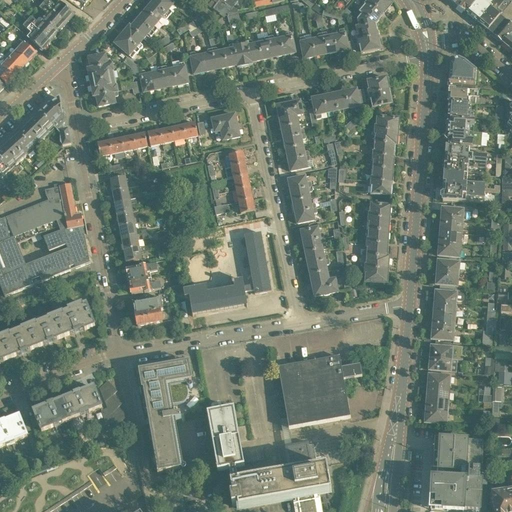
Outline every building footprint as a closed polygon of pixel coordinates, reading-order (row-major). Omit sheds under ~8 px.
[(48,0),(47,0),(43,4),(66,25),(74,15),(59,2),(56,6),(55,6),(48,0)] [(155,0),(153,3),(169,17),(172,14),(171,12),(169,10),(173,5),(167,0),(155,0)] [(213,0),(208,6),(222,17),(227,16),(237,14),(236,12),(232,8),(237,0),(213,0)] [(366,0),(366,1),(383,15),(391,5),(385,0),(366,0)] [(462,0),(457,6),(464,12),(466,11),(468,13),(479,0),(462,0)] [(479,0),(468,13),(467,14),(477,23),(496,0),(479,0)] [(496,0),(477,23),(487,31),(510,4),(506,1),(506,0),(496,0)] [(10,7),(2,1),(1,2),(4,4),(2,6),(7,10),(10,7)] [(375,25),(383,15),(366,1),(364,4),(364,5),(366,7),(361,13),(363,15),(358,21),(375,25)] [(166,20),(169,17),(153,3),(146,11),(158,22),(162,18),(164,20),(166,20)] [(487,31),(501,43),(511,29),(511,3),(510,4),(487,31)] [(58,34),(66,25),(43,4),(39,9),(46,15),(47,16),(43,20),(58,34)] [(22,8),(18,5),(14,10),(17,13),(22,8)] [(312,10),(318,14),(321,10),(316,5),(312,10)] [(288,6),(276,9),(277,15),(289,12),(288,6)] [(277,15),(276,9),(263,12),(265,18),(277,15)] [(323,16),(331,18),(338,19),(340,20),(344,19),(347,18),(350,14),(346,10),(341,17),(324,12),(323,16)] [(146,11),(139,20),(155,33),(157,31),(157,29),(154,27),(158,22),(146,11)] [(238,13),(237,14),(227,16),(229,23),(239,21),(238,13)] [(318,29),(323,28),(323,24),(332,23),(331,18),(323,16),(321,18),(316,19),(318,29)] [(31,18),(27,22),(50,43),(58,34),(43,20),(39,25),(31,18)] [(151,37),(155,33),(139,20),(131,28),(144,39),(147,35),(150,37),(151,37)] [(355,38),(356,42),(377,38),(375,25),(358,21),(360,28),(357,29),(358,37),(356,37),(355,38)] [(42,52),(50,43),(27,22),(23,27),(31,34),(27,39),(42,52)] [(190,33),(194,31),(197,29),(193,22),(187,25),(182,28),(185,32),(188,30),(190,33)] [(124,34),(122,36),(140,51),(143,48),(142,46),(140,44),(144,39),(131,28),(130,27),(127,30),(126,29),(122,33),(124,34)] [(511,29),(501,43),(511,51),(511,29)] [(339,36),(334,37),(337,53),(348,51),(344,30),(339,31),(339,32),(339,36)] [(286,39),(280,40),(284,56),(295,54),(291,33),(286,34),(285,36),(286,39)] [(326,55),(337,53),(334,37),(328,38),(327,35),(326,33),(324,34),(322,34),(326,55)] [(318,40),(312,41),(315,58),(326,55),(322,34),(319,35),(318,35),(317,37),(318,40)] [(122,36),(121,37),(120,36),(116,41),(117,42),(115,44),(129,56),(133,51),(136,54),(137,54),(140,51),(122,36)] [(273,59),(284,56),(280,40),(274,41),(274,38),(272,37),(269,38),(273,59)] [(262,61),(273,59),(269,38),(264,39),(264,40),(264,43),(259,44),(262,61)] [(304,60),(315,58),(312,41),(306,42),(305,39),(304,38),(300,39),(304,60)] [(380,50),(377,38),(356,42),(357,46),(358,47),(360,46),(362,54),(380,50)] [(36,54),(21,41),(20,39),(16,44),(21,48),(17,52),(28,63),(36,54)] [(101,45),(106,50),(110,45),(105,41),(101,45)] [(251,63),(262,61),(259,44),(253,46),(252,42),(251,41),(246,42),(247,45),(251,63)] [(227,68),(238,66),(234,47),(234,45),(229,46),(228,47),(229,51),(223,52),(227,68)] [(247,45),(234,47),(238,66),(238,68),(252,66),(251,63),(247,45)] [(216,71),(227,68),(223,52),(218,53),(217,50),(216,49),(212,50),(216,71)] [(207,55),(202,57),(205,73),(216,71),(212,50),(207,51),(207,52),(207,55)] [(9,53),(6,57),(21,70),(28,63),(17,52),(12,57),(9,53)] [(194,75),(205,73),(202,57),(196,58),(195,54),(194,53),(190,54),(194,75)] [(91,84),(114,80),(112,71),(113,71),(111,61),(109,61),(106,62),(105,56),(89,59),(91,70),(88,70),(91,84)] [(7,63),(2,67),(14,78),(21,70),(6,57),(4,60),(7,63)] [(131,69),(137,67),(127,59),(124,63),(131,69)] [(451,84),(451,90),(475,92),(475,86),(476,72),(464,63),(459,60),(453,62),(450,68),(449,84),(451,84)] [(179,69),(173,70),(177,87),(188,84),(184,63),(179,64),(179,66),(179,69)] [(14,78),(2,67),(0,69),(0,79),(7,86),(14,78)] [(166,89),(177,87),(173,70),(168,71),(167,68),(166,67),(162,68),(166,89)] [(157,74),(152,75),(155,91),(166,89),(162,68),(157,69),(157,70),(157,74)] [(144,93),(155,91),(152,75),(146,76),(145,73),(144,72),(139,72),(144,93)] [(366,92),(367,96),(389,92),(386,79),(368,83),(370,90),(367,91),(366,92)] [(115,88),(114,80),(91,84),(94,98),(97,97),(99,108),(115,105),(114,99),(117,98),(118,97),(116,88),(115,88)] [(134,95),(139,94),(137,83),(126,86),(127,91),(133,90),(134,95)] [(479,92),(475,92),(451,90),(449,90),(448,103),(449,103),(470,105),(470,99),(479,99),(479,92)] [(345,93),(348,109),(354,108),(355,112),(356,113),(361,112),(356,91),(345,93)] [(391,104),(389,92),(367,96),(368,100),(369,101),(372,100),(373,108),(391,104)] [(345,93),(334,95),(339,116),(343,115),(343,114),(343,111),(348,109),(345,93)] [(323,97),(327,114),(332,113),(333,116),(334,117),(339,116),(334,95),(323,97)] [(327,114),(323,97),(312,100),(314,110),(315,115),(316,121),(321,120),(321,118),(321,115),(327,114)] [(62,147),(71,145),(65,115),(62,113),(59,99),(54,100),(49,106),(47,108),(46,107),(41,112),(42,113),(41,115),(55,129),(55,130),(61,136),(62,147)] [(277,107),(279,115),(277,116),(279,121),(280,122),(282,129),(298,126),(296,116),(302,115),(300,102),(292,104),(291,103),(286,104),(285,105),(277,107)] [(470,105),(449,103),(449,105),(448,106),(447,110),(449,111),(448,117),(471,118),(472,105),(470,105)] [(20,135),(19,136),(34,150),(50,135),(55,130),(55,129),(41,115),(40,116),(38,115),(36,118),(36,119),(35,120),(24,131),(22,131),(20,133),(20,135)] [(235,115),(225,117),(220,117),(220,119),(212,120),(214,134),(221,132),(223,142),(240,138),(238,130),(239,129),(238,123),(236,123),(235,115)] [(373,126),(373,131),(397,133),(398,120),(378,118),(377,126),(374,126),(373,126)] [(447,132),(474,133),(474,120),(451,119),(450,123),(448,123),(446,124),(446,127),(447,128),(447,132)] [(195,124),(183,126),(186,140),(198,138),(195,124)] [(174,143),(186,140),(183,126),(171,129),(174,143)] [(282,129),(284,140),(305,135),(304,131),(302,131),(299,131),(298,126),(282,129)] [(171,129),(160,131),(163,145),(174,143),(171,129)] [(163,145),(160,131),(147,134),(150,148),(163,145)] [(396,146),(397,133),(373,131),(373,135),(374,135),(376,136),(376,144),(394,145),(396,146)] [(473,147),(474,133),(447,132),(446,135),(445,136),(445,139),(447,141),(449,141),(449,145),(473,147)] [(145,135),(133,137),(136,151),(148,148),(145,135)] [(306,139),(305,135),(284,140),(286,151),(302,147),(301,141),(304,141),(306,139)] [(31,153),(34,150),(19,136),(18,136),(17,136),(14,139),(14,140),(1,151),(0,151),(0,159),(10,172),(20,163),(31,153)] [(133,137),(121,139),(124,153),(136,151),(133,137)] [(121,139),(109,142),(112,156),(124,153),(121,139)] [(112,156),(109,142),(97,144),(100,158),(112,156)] [(394,145),(376,144),(375,152),(372,152),(371,152),(371,157),(393,158),(394,145)] [(287,159),(287,162),(309,157),(309,153),(307,152),(304,153),(302,147),(286,151),(288,158),(287,159)] [(445,160),(487,163),(487,156),(469,154),(469,149),(446,147),(446,148),(445,149),(444,152),(446,154),(445,160)] [(336,166),(333,151),(328,152),(332,167),(336,166)] [(229,156),(231,168),(245,165),(243,153),(229,156)] [(310,161),(309,157),(287,162),(288,165),(289,165),(291,173),(313,168),(312,162),(309,163),(310,161)] [(392,171),(393,158),(371,157),(371,160),(372,161),(374,162),(374,170),(392,171)] [(39,168),(48,160),(46,158),(37,165),(39,168)] [(0,179),(10,172),(0,159),(0,179)] [(444,174),(467,175),(468,169),(486,171),(487,163),(445,160),(445,166),(443,167),(443,171),(444,173),(444,174)] [(247,177),(245,165),(231,168),(225,169),(228,181),(234,179),(247,177)] [(331,179),(330,184),(335,184),(336,169),(329,170),(328,179),(331,179)] [(115,172),(113,172),(114,179),(110,180),(112,193),(128,190),(128,189),(138,187),(137,183),(127,185),(125,177),(124,177),(123,170),(121,171),(115,172)] [(370,178),(369,182),(391,184),(392,171),(374,170),(373,178),(371,178),(370,178)] [(485,191),(485,190),(485,184),(467,183),(467,175),(444,174),(443,188),(485,191)] [(502,185),(504,185),(511,184),(504,176),(502,178),(502,185)] [(234,179),(236,191),(250,188),(247,177),(234,179)] [(290,190),(291,192),(312,187),(311,184),(309,183),(306,184),(305,177),(288,181),(289,184),(287,185),(289,190),(290,190)] [(22,178),(13,186),(16,190),(25,182),(22,178)] [(390,197),(391,184),(369,182),(369,186),(370,187),(373,187),(372,195),(390,197)] [(1,219),(0,218),(0,285),(5,298),(90,264),(85,239),(84,235),(83,227),(81,215),(76,216),(74,206),(73,202),(70,186),(69,186),(60,187),(60,188),(45,191),(46,195),(48,201),(6,218),(1,219)] [(313,192),(312,187),(291,192),(291,194),(290,194),(291,200),(292,200),(293,203),(309,200),(308,194),(312,193),(313,192)] [(252,200),(250,188),(236,191),(239,203),(252,200)] [(485,191),(443,188),(443,194),(441,195),(441,199),(443,201),(442,203),(462,203),(465,203),(466,197),(484,199),(484,193),(485,191)] [(128,190),(112,193),(114,204),(130,201),(132,201),(140,199),(140,195),(131,197),(129,197),(128,190)] [(130,201),(114,204),(117,216),(132,213),(131,206),(133,205),(141,203),(140,199),(132,201),(130,201)] [(252,200),(239,203),(241,215),(255,212),(252,200)] [(295,212),(295,214),(316,209),(315,205),(314,205),(311,205),(309,200),(293,203),(293,206),(292,207),(293,212),(295,212)] [(216,216),(229,213),(227,205),(214,208),(216,216)] [(367,214),(367,218),(389,220),(390,207),(371,205),(371,214),(368,214),(367,214)] [(317,214),(316,209),(295,214),(296,216),(294,216),(295,222),(297,222),(297,225),(314,222),(313,215),(316,215),(317,214)] [(441,221),(462,223),(463,210),(442,209),(441,221)] [(134,225),(132,213),(117,216),(119,228),(134,225)] [(388,232),(389,220),(367,218),(366,222),(367,223),(370,223),(369,231),(388,232)] [(461,235),(462,223),(441,221),(440,233),(461,235)] [(121,240),(137,237),(134,225),(119,228),(121,240)] [(511,226),(503,226),(503,252),(511,251),(511,226)] [(301,241),(302,244),(324,239),(323,234),(322,234),(319,235),(317,229),(301,232),(303,240),(301,241)] [(387,245),(388,232),(369,231),(369,239),(366,239),(365,239),(365,244),(387,245)] [(461,235),(440,233),(439,245),(460,247),(461,235)] [(271,293),(271,289),(261,234),(244,237),(253,286),(244,288),(245,293),(254,292),(255,296),(271,293)] [(139,248),(137,237),(121,240),(123,251),(139,248)] [(325,243),(324,239),(302,244),(303,246),(304,246),(306,254),(322,251),(321,245),(324,244),(325,243)] [(386,258),(387,245),(365,244),(365,248),(366,249),(368,249),(368,257),(386,258)] [(460,247),(439,245),(438,257),(459,259),(460,247)] [(145,251),(145,247),(139,248),(123,251),(126,264),(141,260),(140,253),(146,252),(145,251)] [(306,254),(308,265),(329,261),(328,257),(326,256),(323,257),(322,251),(306,254)] [(363,265),(363,270),(387,271),(388,258),(386,258),(368,257),(367,265),(365,265),(363,265)] [(330,265),(329,261),(308,265),(310,276),(327,273),(325,267),(329,266),(330,265)] [(438,262),(437,274),(458,275),(459,263),(438,262)] [(129,283),(148,280),(147,274),(158,272),(156,265),(140,268),(140,269),(127,271),(128,276),(129,283)] [(387,284),(387,271),(363,270),(363,274),(364,274),(366,275),(366,283),(387,284)] [(311,287),(335,282),(335,280),(328,281),(327,273),(310,276),(312,284),(311,285),(311,287)] [(457,288),(458,275),(437,274),(436,286),(457,288)] [(148,280),(129,283),(131,290),(130,290),(131,295),(144,293),(161,290),(160,283),(149,285),(148,280)] [(189,298),(193,317),(247,308),(245,293),(244,288),(243,281),(232,283),(232,286),(233,285),(234,290),(208,294),(206,287),(183,291),(184,296),(185,299),(189,298)] [(335,282),(311,287),(312,290),(313,291),(315,298),(338,293),(335,282)] [(462,294),(456,294),(436,292),(434,306),(438,306),(438,304),(440,304),(440,305),(455,306),(456,301),(461,302),(463,300),(464,296),(462,294)] [(133,303),(135,315),(160,310),(160,311),(163,310),(161,298),(133,303)] [(434,316),(455,318),(455,306),(440,305),(440,304),(438,304),(438,306),(434,306),(434,316)] [(86,305),(59,316),(67,336),(75,333),(75,334),(80,332),(79,331),(84,329),(85,331),(95,327),(86,305)] [(511,314),(511,307),(501,306),(501,314),(511,314)] [(160,310),(135,315),(137,327),(162,323),(160,311),(160,310)] [(59,316),(31,327),(39,347),(48,344),(49,344),(53,342),(67,336),(59,316)] [(433,328),(454,330),(455,318),(434,316),(433,328)] [(31,327),(4,337),(12,358),(22,354),(26,353),(26,352),(39,347),(31,327)] [(454,330),(433,328),(432,340),(453,342),(454,330)] [(4,337),(0,339),(0,362),(12,358),(4,337)] [(430,359),(451,360),(452,348),(431,347),(430,359)] [(495,347),(495,361),(508,361),(511,360),(511,347),(506,347),(499,347),(495,347)] [(350,419),(346,395),(344,380),(362,377),(360,365),(341,368),(339,357),(278,368),(289,429),(350,419)] [(451,360),(430,359),(429,371),(456,373),(457,361),(451,360)] [(494,373),(499,373),(507,373),(508,361),(495,361),(494,373)] [(149,424),(157,474),(180,470),(180,468),(171,470),(169,459),(178,458),(172,420),(182,419),(181,413),(171,415),(170,406),(181,404),(183,404),(184,403),(186,401),(187,400),(188,398),(188,396),(188,395),(188,393),(186,381),(192,380),(189,366),(182,367),(182,364),(162,368),(162,371),(157,372),(156,369),(156,372),(150,373),(150,370),(139,372),(142,389),(144,389),(145,392),(143,392),(144,400),(148,399),(149,405),(145,406),(146,406),(149,406),(150,412),(147,412),(149,421),(150,420),(151,424),(149,424)] [(428,388),(449,389),(450,377),(429,375),(428,388)] [(102,396),(112,387),(108,382),(99,389),(102,396)] [(105,402),(113,395),(117,392),(112,387),(102,396),(105,402)] [(75,396),(64,400),(72,420),(102,408),(94,388),(80,394),(79,393),(74,395),(75,396)] [(427,400),(448,401),(449,389),(428,388),(427,400)] [(493,403),(503,403),(504,403),(504,388),(493,388),(492,403),(493,405),(493,403)] [(105,402),(107,409),(117,400),(113,395),(105,402)] [(483,404),(492,404),(492,397),(484,396),(483,404)] [(41,432),(72,420),(64,400),(53,404),(48,406),(33,412),(41,432)] [(107,409),(110,416),(118,408),(122,404),(117,400),(107,409)] [(427,400),(426,411),(447,413),(448,401),(427,400)] [(492,418),(496,418),(499,418),(499,410),(503,410),(503,403),(493,403),(493,405),(492,409),(492,410),(492,418)] [(110,416),(112,422),(122,412),(118,408),(110,416)] [(289,473),(238,482),(235,469),(250,467),(240,408),(207,414),(218,472),(229,470),(231,483),(230,483),(232,495),(231,495),(230,495),(232,507),(236,506),(238,505),(239,510),(239,509),(298,499),(299,501),(297,502),(298,511),(318,511),(316,498),(314,499),(314,496),(330,493),(331,493),(329,481),(328,479),(329,479),(327,466),(326,466),(326,467),(305,470),(305,468),(313,467),(309,442),(284,447),(289,473)] [(112,423),(112,422),(110,416),(107,409),(101,411),(106,425),(112,423)] [(446,425),(447,413),(426,411),(425,424),(446,425)] [(112,423),(114,428),(122,421),(126,417),(122,412),(112,422),(112,423)] [(0,424),(0,425),(0,424),(0,448),(28,438),(20,417),(5,423),(5,422),(0,424)] [(114,428),(116,434),(126,426),(122,421),(114,428)] [(121,439),(127,433),(130,431),(126,426),(116,434),(118,439),(121,439)] [(29,442),(33,454),(40,451),(35,439),(29,442)] [(488,473),(488,472),(481,472),(483,442),(434,439),(433,470),(437,470),(435,507),(446,508),(446,510),(477,511),(479,511),(481,483),(485,484),(485,473),(488,473)] [(0,511),(146,511),(142,487),(141,485),(130,471),(129,470),(126,465),(123,460),(119,455),(116,452),(112,450),(108,449),(103,449),(99,450),(85,455),(28,478),(0,496),(0,511)] [(511,511),(511,492),(511,491),(492,493),(495,511),(511,511)]
